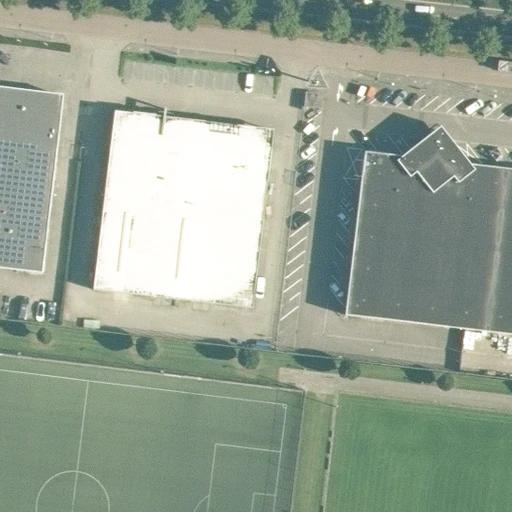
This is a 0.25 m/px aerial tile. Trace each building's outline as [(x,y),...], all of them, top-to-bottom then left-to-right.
[(62,94),(60,96),(0,88),(0,268),(41,273),(62,96),(63,95),(62,94)] [(306,92),(304,107),(315,108),(317,93),(306,92)] [(148,120),(143,119),(118,116),(116,130),(112,130),(93,290),(142,296),(164,114),(163,114),(162,117),(153,116),(148,120)] [(142,296),(172,299),(252,309),(270,148),(266,148),(267,134),(193,125),(183,124),(178,123),(173,118),(164,117),(164,115),(164,114),(142,296)] [(511,169),(470,165),(467,162),(439,127),(401,157),(364,152),(344,315),(511,335),(511,169)]
